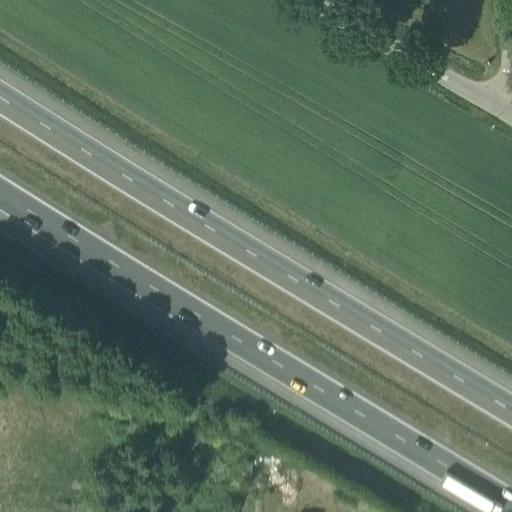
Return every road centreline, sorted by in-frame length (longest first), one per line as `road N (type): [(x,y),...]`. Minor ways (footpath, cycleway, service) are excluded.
road 1 (motorway): [(0,187),(511,511)]
road 2 (motorway): [(511,401),(0,86)]
road 3 (unclassified): [(496,105),(302,0)]
